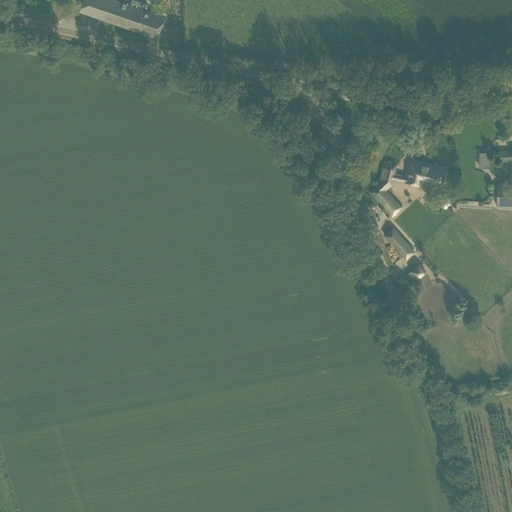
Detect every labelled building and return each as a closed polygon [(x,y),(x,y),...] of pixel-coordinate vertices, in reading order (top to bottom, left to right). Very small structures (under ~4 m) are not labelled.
[(134,0),(131,0),(129,6),(111,0),(82,0),(79,11),(157,38),(164,18),(145,11),(148,5),(134,0)] [(510,162),(509,185),(511,184),(511,149),(497,151),(498,163),(510,162)] [(489,153),(479,153),(478,167),(489,167),(489,153)] [(412,160),(407,179),(405,179),(405,181),(422,185),(422,182),(442,187),(447,169),(412,160)] [(370,192),(392,217),(402,208),(380,183),(370,192)] [(511,184),(509,185),(504,184),(498,184),(498,188),(497,206),(511,206),(511,184)] [(384,235),(406,260),(415,252),(393,227),(384,235)] [(410,270),(405,275),(414,284),(419,279),(418,277),(426,270),(417,261),(410,269),(410,270)]
